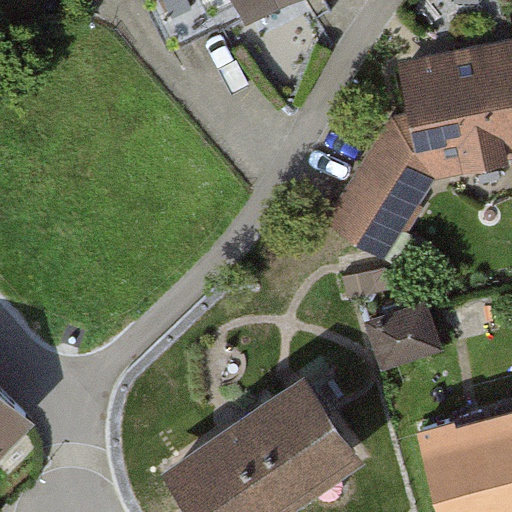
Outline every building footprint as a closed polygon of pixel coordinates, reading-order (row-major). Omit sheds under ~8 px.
[(147,0),(171,48),(267,0),(147,0)] [(511,47),(407,69),(426,158),(466,149),(469,164),(505,156),(503,146),(511,143),(511,47)] [(416,201),(364,168),(332,219),(384,251),(416,201)] [(425,302),(370,321),(385,362),(439,344),(425,302)] [(304,382),(177,471),(205,511),(267,511),(353,452),(304,382)] [(0,440),(25,414),(0,389),(0,440)] [(482,411),(423,428),(446,511),(511,511),(511,416),(485,424),(482,411)]
